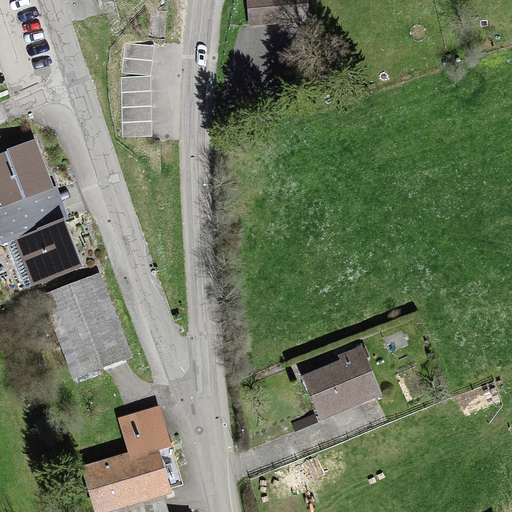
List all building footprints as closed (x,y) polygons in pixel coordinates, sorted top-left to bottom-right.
[(247,0),(250,25),(308,20),(306,0),(247,0)] [(0,224),(32,212),(27,198),(51,189),(33,143),(0,155),(0,203),(2,208),(0,208),(0,224)] [(39,230),(32,212),(0,224),(0,237),(3,244),(14,240),(32,286),(81,268),(63,221),(39,230)] [(47,296),(78,376),(125,358),(94,278),(47,296)] [(359,398),(360,400),(376,394),(358,350),(341,357),(343,364),(307,379),(322,413),(359,398)] [(182,485),(159,410),(120,422),(130,458),(85,472),(98,511),(160,511),(155,493),(182,485)]
